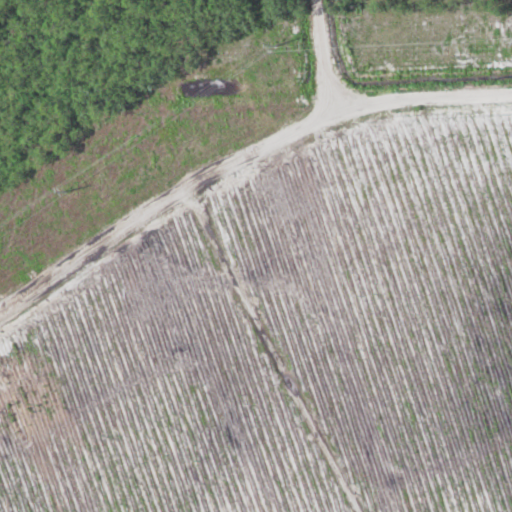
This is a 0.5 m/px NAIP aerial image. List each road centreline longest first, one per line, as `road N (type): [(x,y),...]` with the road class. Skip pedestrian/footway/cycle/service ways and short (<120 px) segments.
road 1 (track): [(511,95),(334,114),(186,188),(0,315)]
road 2 (track): [(354,511),(186,188)]
